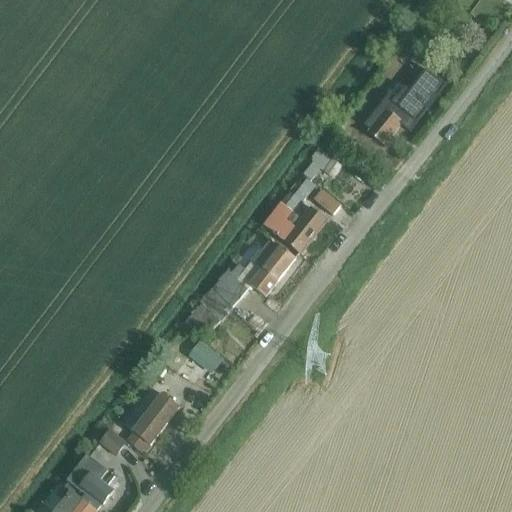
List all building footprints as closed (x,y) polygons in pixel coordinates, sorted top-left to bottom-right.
[(380,96),(375,103),(403,125),(409,117),(407,115),(420,99),(402,86),(390,103),(380,96)] [(375,112),(375,115),(372,115),(362,129),(384,146),(400,125),(378,108),(375,112)] [(281,205),(292,214),(300,203),(302,204),(315,188),(309,183),(319,170),(312,164),(281,205)] [(333,217),(340,207),(322,193),(314,203),(333,217)] [(263,228),(277,239),(300,256),(326,221),(311,210),(302,222),(292,214),(281,205),(263,228)] [(237,278),(251,288),(266,300),(296,260),(269,240),(244,270),(237,278)] [(244,270),(235,264),(230,269),(218,283),(199,306),(201,307),(184,325),(203,342),(233,310),(251,288),(237,278),(244,270)] [(254,317),(247,326),(260,338),(268,330),(254,317)] [(191,352),(214,370),(221,360),(198,342),(191,352)] [(148,446),(150,448),(179,410),(163,397),(151,413),(142,406),(125,428),(134,435),(127,444),(141,455),(148,446)] [(110,433),(100,446),(116,458),(126,445),(110,433)] [(87,458),(67,484),(82,496),(82,494),(102,509),(114,493),(101,483),(108,473),(87,458)] [(94,511),(72,494),(57,511),(94,511)]
